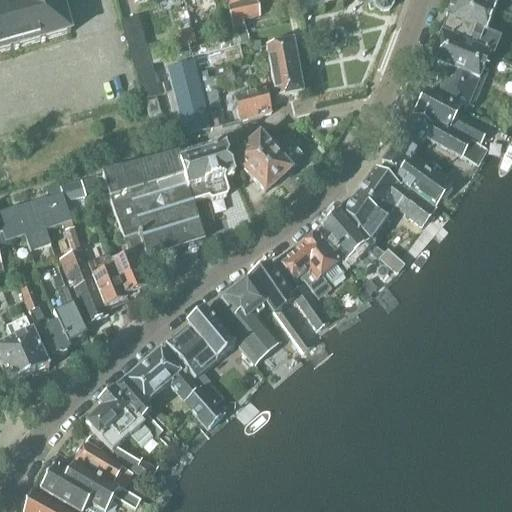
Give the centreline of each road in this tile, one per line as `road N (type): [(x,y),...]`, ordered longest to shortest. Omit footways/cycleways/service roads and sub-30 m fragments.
road 1 (residential): [(1,511),(16,467),(90,377),(323,192),(374,116),(427,0)]
road 2 (unknown): [(84,0),(94,37),(88,49),(2,86)]
